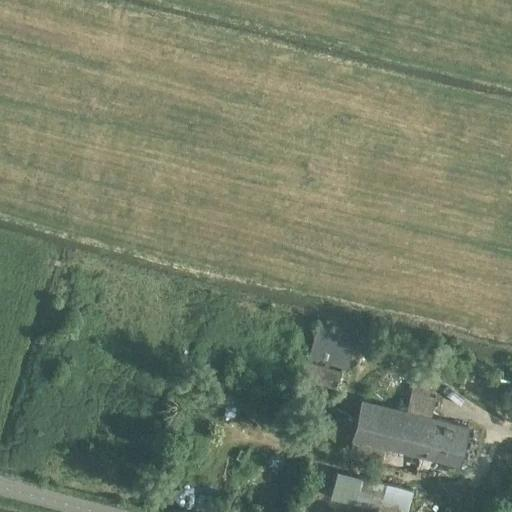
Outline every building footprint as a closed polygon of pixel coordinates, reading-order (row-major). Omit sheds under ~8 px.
[(319,320),(312,342),(350,353),(356,331),(319,320)] [(350,353),(312,342),(308,355),(346,367),(350,353)] [(335,387),(341,368),(304,357),(298,376),(335,387)] [(436,396),(427,393),(411,389),(406,409),(363,399),(349,456),(416,474),(422,453),(458,463),(468,425),(431,416),(436,396)] [(326,510),(344,511),(346,511),(350,483),(330,480),(326,510)] [(375,510),(379,511),(405,511),(410,500),(383,490),(375,510)]
